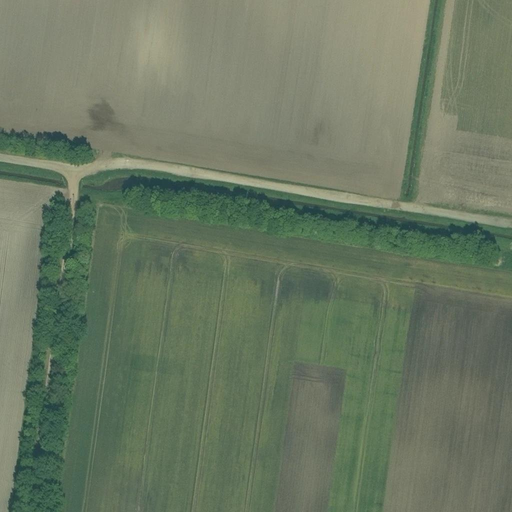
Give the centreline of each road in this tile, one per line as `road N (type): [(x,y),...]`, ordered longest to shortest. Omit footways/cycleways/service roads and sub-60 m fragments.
road 1 (unclassified): [(511,223),(117,165),(73,171)]
road 2 (unclassified): [(32,511),(73,171)]
